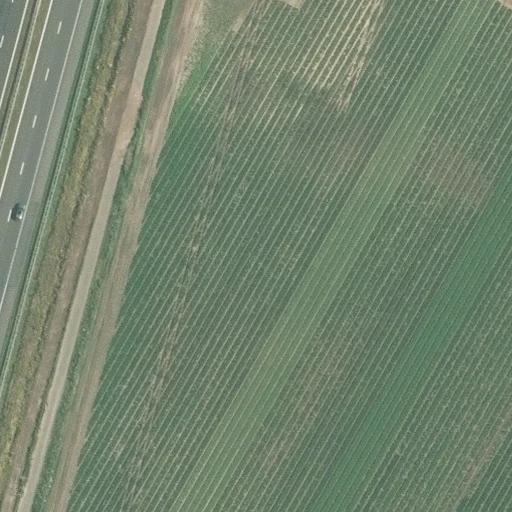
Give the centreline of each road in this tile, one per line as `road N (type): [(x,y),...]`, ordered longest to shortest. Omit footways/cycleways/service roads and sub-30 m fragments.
road 1 (unclassified): [(22,511),(151,0)]
road 2 (motorway): [(0,247),(63,0)]
